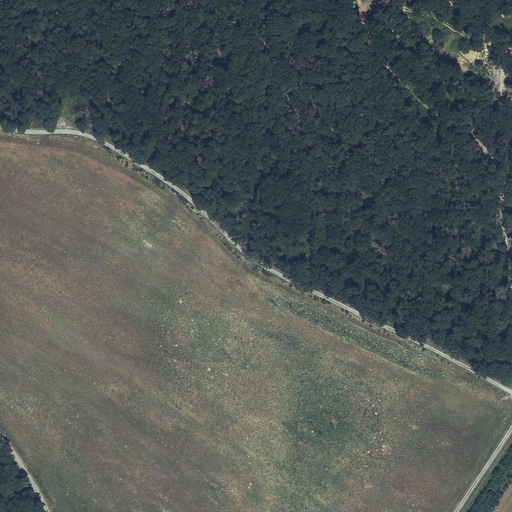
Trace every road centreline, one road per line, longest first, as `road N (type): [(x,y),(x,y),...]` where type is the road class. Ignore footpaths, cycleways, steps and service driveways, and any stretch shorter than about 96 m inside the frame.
road 1 (track): [(0,126),(92,136),(191,199),(274,273),(511,394)]
road 2 (track): [(511,285),(493,163),(469,134),(409,90),(374,48),(357,0)]
